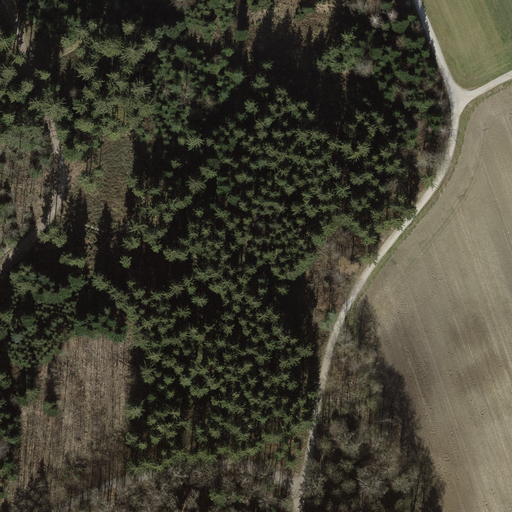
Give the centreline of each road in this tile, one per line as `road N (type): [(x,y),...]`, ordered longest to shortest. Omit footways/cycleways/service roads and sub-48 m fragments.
road 1 (track): [(455,102),(454,135),(438,178),(368,270),(335,335),(301,488)]
road 2 (track): [(301,488),(244,463),(209,463),(107,486),(55,511)]
road 3 (track): [(30,72),(61,159),(62,189),(47,221),(0,270)]
